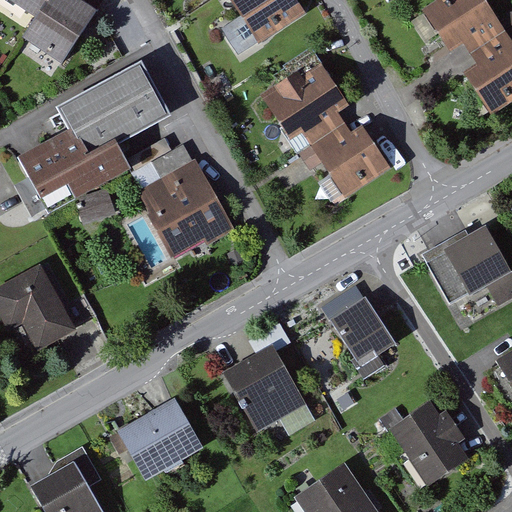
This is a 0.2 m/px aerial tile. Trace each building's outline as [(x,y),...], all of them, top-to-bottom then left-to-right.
[(5,0),(37,21),(51,0),(5,0)] [(93,17),(67,0),(51,0),(37,21),(24,41),(60,65),(93,17)] [(240,0),(242,2),(236,6),(261,44),(306,15),(295,0),(240,0)] [(505,27),(487,0),(452,0),(431,14),(458,57),(466,52),(472,62),(499,44),(493,35),(505,27)] [(499,44),(472,62),(480,73),(474,77),(498,115),(511,106),(511,52),(506,56),(499,44)] [(62,112),(72,130),(28,155),(58,210),(133,168),(121,146),(175,117),(146,65),(62,112)] [(354,114),(326,71),(280,101),(308,144),(315,139),(321,148),(348,131),(342,121),(354,114)] [(348,131),(321,148),(329,160),(323,164),(347,202),(392,173),(367,135),(356,142),(348,131)] [(229,233),(185,154),(145,176),(189,255),(229,233)] [(511,267),(490,226),(434,256),(459,303),(511,274),(511,267)] [(44,270),(5,292),(42,358),(81,337),(44,270)] [(370,296),(333,321),(362,366),(399,342),(370,296)] [(275,348),(228,375),(262,431),(308,404),(275,348)] [(181,402),(126,433),(152,478),(206,448),(181,402)] [(433,407),(394,434),(432,486),(470,459),(433,407)] [(106,511),(79,464),(37,488),(51,511),(106,511)] [(373,511),(345,468),(297,499),(305,511),(373,511)]
